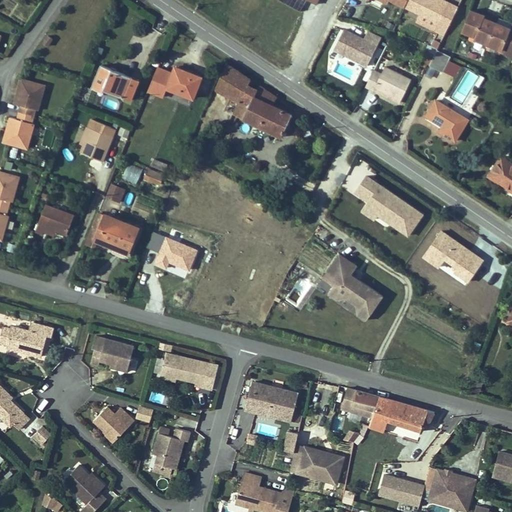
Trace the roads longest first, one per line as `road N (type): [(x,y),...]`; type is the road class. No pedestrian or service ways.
road 1 (unknown): [(377,381),(408,312),(406,286),(318,218),(352,129)]
road 2 (tertiary): [(243,343),(511,418)]
road 3 (secondary): [(288,85),(511,238)]
road 4 (tertiary): [(0,273),(243,343)]
road 5 (residential): [(243,343),(197,511)]
road 6 (residential): [(62,389),(62,412),(176,511)]
road 7 (secondary): [(165,0),(288,85)]
